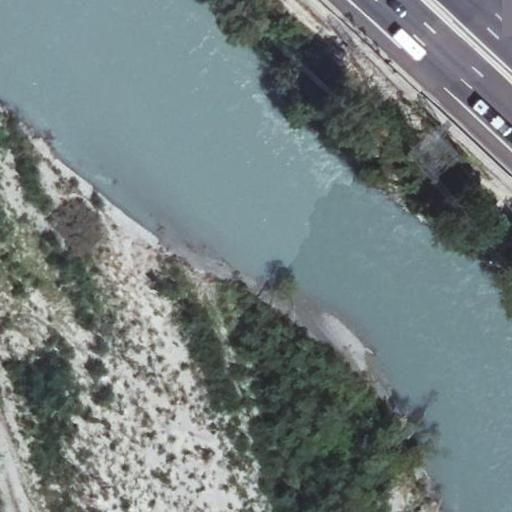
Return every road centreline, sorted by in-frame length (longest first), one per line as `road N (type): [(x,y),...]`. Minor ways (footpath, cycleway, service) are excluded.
road 1 (track): [(287,0),(511,210)]
road 2 (motorway): [(385,0),(511,117)]
